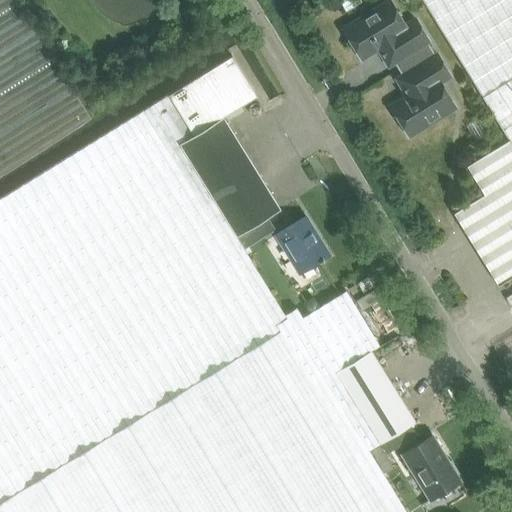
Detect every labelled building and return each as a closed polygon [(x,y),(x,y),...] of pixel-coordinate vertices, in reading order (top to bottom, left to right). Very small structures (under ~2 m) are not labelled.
[(358,0),(342,0),(339,2),(344,12),(360,3),(358,0)] [(399,67),(430,49),(425,42),(429,40),(415,18),(405,25),(389,0),(343,29),(361,58),(378,47),(389,65),(395,60),(399,67)] [(511,0),(423,0),(483,95),(510,139),(499,145),(488,152),(466,166),(484,194),(454,213),(499,285),(511,276),(511,0)] [(409,135),(456,106),(440,81),(450,75),(437,53),(434,55),(430,49),(399,67),(404,74),(397,78),(408,95),(390,106),(409,135)] [(280,208),(223,117),(257,96),(231,55),(168,95),(154,104),(0,197),(0,495),(287,318),(285,314),(236,236),(280,208)] [(476,120),(466,127),(475,141),(486,135),(476,120)] [(301,271),(328,254),(318,238),(315,240),(302,218),(277,234),(301,271)] [(363,291),(373,285),(368,276),(358,282),(363,291)] [(360,309),(380,297),(375,288),(355,300),(360,309)] [(370,349),(379,344),(345,290),(302,317),(291,324),(0,502),(0,511),(405,511),(367,449),(379,442),(386,453),(416,434),(409,424),(413,421),(370,349)] [(291,324),(302,317),(296,307),(285,314),(287,318),(291,324)] [(430,498),(459,481),(431,436),(402,453),(430,498)]
